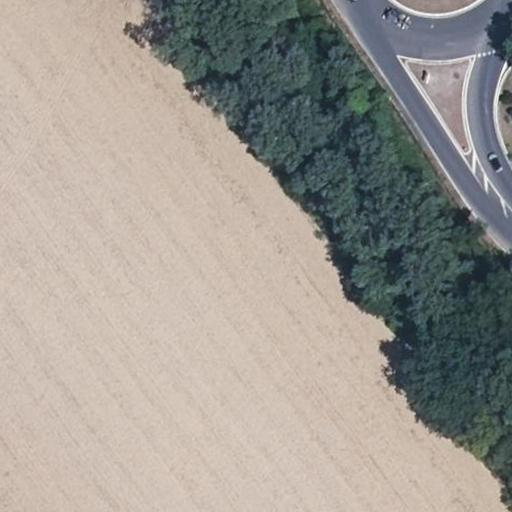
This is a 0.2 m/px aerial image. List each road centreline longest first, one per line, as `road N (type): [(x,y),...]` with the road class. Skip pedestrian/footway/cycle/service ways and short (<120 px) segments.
road 1 (secondary): [(370,16),(391,71),(485,210),(511,232)]
road 2 (secondary): [(511,195),(482,136),(482,96),(504,19)]
road 3 (secondary): [(370,16),(421,41),(451,42),(504,19)]
